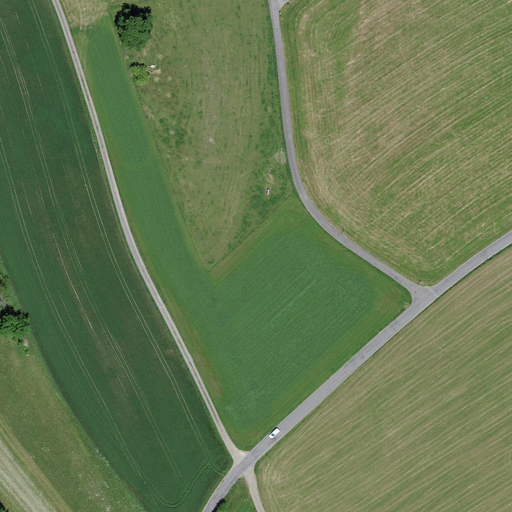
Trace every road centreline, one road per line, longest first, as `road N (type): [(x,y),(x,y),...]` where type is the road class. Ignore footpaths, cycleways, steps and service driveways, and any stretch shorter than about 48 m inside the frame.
road 1 (track): [(53,0),(128,238),(229,446),(247,464),(262,511)]
road 2 (unclassified): [(427,299),(328,228),(304,195),(274,0)]
road 3 (unclassified): [(209,511),(282,427),(427,299)]
